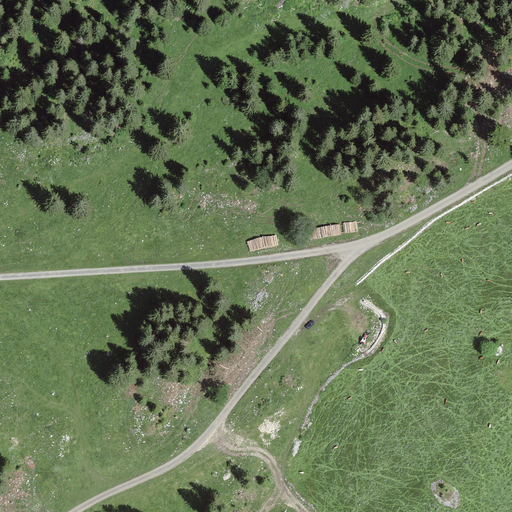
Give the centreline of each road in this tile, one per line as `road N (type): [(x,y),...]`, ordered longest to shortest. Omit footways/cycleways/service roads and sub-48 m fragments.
road 1 (track): [(511,164),(361,244),(212,428)]
road 2 (track): [(361,244),(212,264),(0,277)]
road 3 (track): [(74,511),(174,462),(212,428)]
